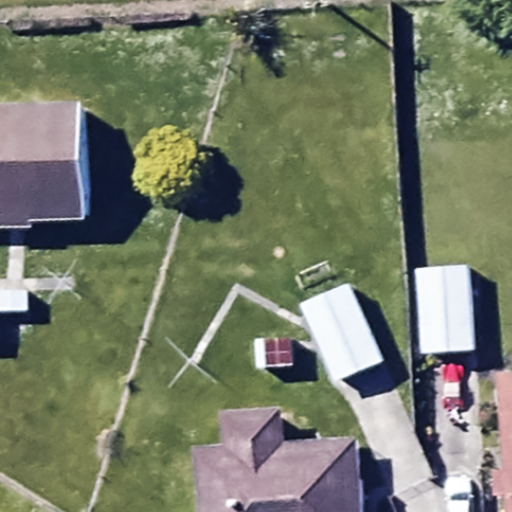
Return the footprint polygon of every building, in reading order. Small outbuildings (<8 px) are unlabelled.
[(0,96),(0,223),(86,221),(83,94),(0,96)] [(467,272),(412,276),(418,364),(473,360),(467,272)] [(349,289),(296,313),(332,396),(386,372),(349,289)] [(511,511),(511,365),(498,365),(498,511),(511,511)] [(360,511),(362,427),(196,424),(194,511),(360,511)]
